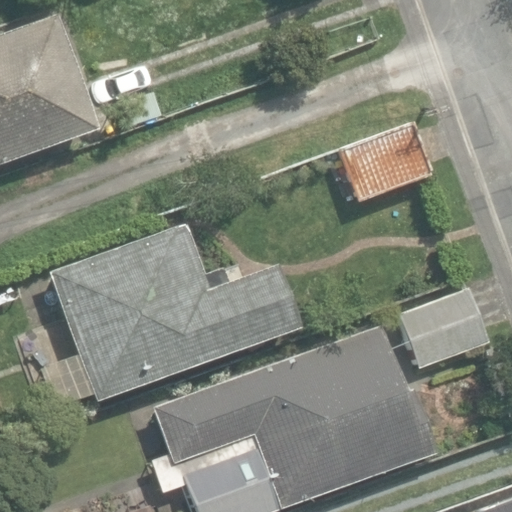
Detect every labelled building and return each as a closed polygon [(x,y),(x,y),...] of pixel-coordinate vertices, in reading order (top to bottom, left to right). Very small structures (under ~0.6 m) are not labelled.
[(0,155),(85,124),(44,15),(0,30),(0,155)] [(330,151),(350,205),(423,177),(403,124),(330,151)] [(70,356),(87,404),(291,330),(268,267),(219,285),(214,270),(196,277),(177,224),(41,273),(59,323),(39,330),(51,362),(70,356)] [(391,314),(411,369),(483,343),(463,289),(391,314)] [(176,487),(184,511),(269,511),(429,455),(405,388),(394,392),(372,329),(145,410),(163,458),(143,465),(154,495),(176,487)] [(511,511),(511,497),(474,511),(511,511)] [(122,511),(120,499),(59,511),(122,511)]
